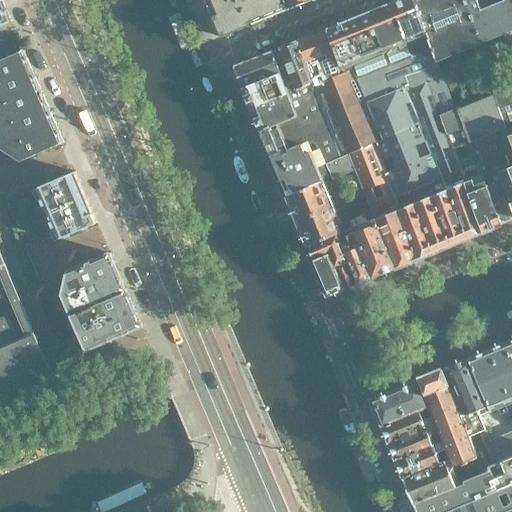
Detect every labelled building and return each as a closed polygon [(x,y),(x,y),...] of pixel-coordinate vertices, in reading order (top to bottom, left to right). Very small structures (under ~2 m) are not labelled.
[(288,9),(284,0),(205,0),(221,37),(221,38),(287,10),(288,10),(288,9)] [(311,0),(284,0),(288,9),(311,0)] [(434,49),(414,0),(401,0),(326,30),(344,75),(354,71),(358,80),(434,49)] [(511,0),(414,0),(434,49),(437,57),(444,54),(451,71),(480,59),(473,42),(511,26),(511,0)] [(0,26),(12,22),(3,1),(0,1),(0,26)] [(398,207),(373,145),(383,141),(358,80),(354,71),(344,75),(326,30),(297,41),(297,42),(315,83),(345,157),(349,155),(355,169),(377,223),(396,267),(419,257),(400,213),(398,207)] [(315,83),(297,42),(280,49),(297,90),(315,83)] [(407,89),(442,75),(444,74),(437,57),(434,49),(358,80),(383,141),(373,145),(398,207),(414,201),(417,206),(435,251),(452,244),(433,199),(431,195),(447,188),(407,89)] [(0,83),(32,69),(24,50),(0,60),(0,83)] [(280,74),(271,52),(233,67),(243,89),(280,74)] [(0,104),(40,88),(32,69),(0,83),(0,104)] [(289,96),(280,74),(243,89),(252,111),(289,96)] [(485,230),(439,118),(457,111),(442,75),(407,89),(447,188),(449,193),(467,237),(485,230)] [(345,157),(315,83),(297,90),(298,93),(289,96),(298,118),(260,133),(278,174),(279,175),(285,190),(286,194),(287,194),(288,197),(324,182),(333,178),(327,164),(345,157)] [(0,126),(48,106),(40,88),(0,104),(0,126)] [(511,88),(492,97),(511,143),(511,88)] [(298,118),(289,96),(252,111),(260,133),(298,118)] [(511,143),(492,97),(468,106),(457,111),(485,178),(495,173),(502,170),(511,193),(511,143)] [(0,146),(0,148),(56,124),(48,106),(0,126),(0,146)] [(489,188),(485,178),(457,111),(439,118),(485,230),(503,222),(489,188)] [(64,142),(56,124),(0,148),(21,161),(64,142)] [(355,169),(349,155),(345,157),(327,164),(333,178),(355,169)] [(511,218),(511,193),(502,170),(495,173),(499,183),(489,188),(503,222),(511,218)] [(76,172),(35,189),(57,240),(98,223),(76,172)] [(309,248),(339,235),(342,234),(335,217),(338,216),(334,207),(331,208),(324,192),(327,191),(324,182),(288,197),(292,207),(291,207),(295,217),(296,217),(302,232),(301,232),(305,242),(307,242),(309,248)] [(467,237),(449,193),(433,199),(452,244),(467,237)] [(435,251),(417,206),(400,213),(419,257),(435,251)] [(396,267),(377,223),(355,232),(373,276),(396,267)] [(373,276),(355,232),(354,229),(347,232),(351,243),(343,247),(358,283),(373,276)] [(358,283),(343,247),(339,235),(309,248),(314,261),(332,254),(345,288),(358,283)] [(0,296),(16,290),(5,264),(6,264),(0,250),(0,296)] [(63,295),(118,271),(110,253),(68,271),(63,295)] [(332,254),(314,261),(323,282),(322,282),(328,295),(345,288),(332,254)] [(71,314),(126,290),(118,271),(63,295),(71,314)] [(78,332),(134,308),(126,290),(71,314),(78,332)] [(86,350),(142,327),(134,308),(78,332),(86,350)] [(55,382),(34,332),(33,333),(24,310),(19,312),(29,335),(18,340),(8,316),(0,319),(0,340),(2,346),(0,346),(0,402),(3,401),(53,380),(53,382),(55,382)] [(511,401),(511,361),(505,344),(490,350),(511,402),(511,401)] [(511,402),(490,350),(469,359),(489,406),(491,411),(511,402)] [(462,416),(443,370),(418,380),(429,406),(433,416),(436,424),(438,430),(443,441),(445,447),(450,458),(453,466),(455,466),(478,456),(474,447),(469,435),(485,429),(478,411),(489,406),(469,359),(447,368),(467,414),(462,416)] [(429,406),(418,380),(372,400),(382,426),(419,410),(429,406)] [(389,443),(436,424),(433,416),(423,420),(419,410),(382,426),(389,443)] [(433,444),(429,434),(438,430),(436,424),(389,443),(396,460),(433,444)] [(511,455),(511,440),(509,432),(474,447),(478,456),(484,472),(491,469),(489,465),(511,455)] [(441,462),(436,451),(445,447),(443,441),(433,444),(396,460),(404,478),(441,462)] [(417,511),(442,511),(511,483),(511,455),(489,465),(491,469),(484,472),(464,480),(465,483),(462,484),(415,504),(417,511)] [(462,484),(455,466),(453,466),(450,458),(441,462),(404,478),(415,504),(462,484)] [(501,511),(511,508),(511,483),(442,511),(501,511)]
